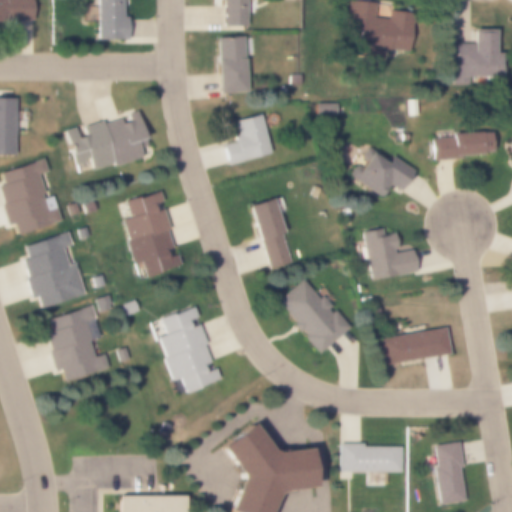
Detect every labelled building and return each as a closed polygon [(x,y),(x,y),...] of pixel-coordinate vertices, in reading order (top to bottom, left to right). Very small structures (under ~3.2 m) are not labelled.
[(0,0),(28,0),(29,20),(0,20),(0,0)] [(93,0),(119,0),(119,11),(124,11),(124,43),(93,43),(93,0)] [(220,0),(220,26),(244,26),(244,0),(220,0)] [(357,0),(342,0),(341,23),(353,24),(351,56),(384,58),(385,53),(386,49),(390,48),(391,57),(395,53),(410,54),(413,9),(387,8),(387,2),(357,0)] [(471,29),(470,45),(450,44),(449,86),(458,83),(458,75),(469,75),(469,81),(491,82),(491,76),(498,76),(498,51),(491,51),(492,30),(471,29)] [(213,36),(214,93),(242,92),(240,36),(213,36)] [(285,75),(295,75),(295,85),(285,85),(285,75)] [(0,94),(0,157),(11,158),(13,95),(0,94)] [(312,104),(332,104),(332,115),(312,115),(312,104)] [(61,127),(71,123),(76,137),(80,135),(76,123),(98,116),(99,121),(117,115),(119,122),(125,120),(123,112),(133,109),(144,143),(137,148),(140,158),(113,167),(110,163),(93,169),(88,152),(75,156),(78,164),(74,165),(61,127)] [(256,114),(266,153),(223,164),(218,144),(230,141),(229,135),(234,134),(230,121),(256,114)] [(486,131),(487,148),(491,148),(491,153),(481,153),(481,158),(430,159),(430,136),(447,136),(447,132),(486,131)] [(511,134),(503,145),(507,164),(511,168),(511,134)] [(361,148),(348,167),(347,178),(376,198),(385,185),(396,193),(412,170),(387,152),(380,162),(361,148)] [(0,170),(0,213),(4,227),(12,224),(14,231),(54,218),(47,196),(40,198),(41,191),(52,187),(39,155),(0,170)] [(309,186),(316,190),(312,197),(306,194),(309,186)] [(121,200),(126,216),(119,218),(126,240),(122,241),(129,261),(138,257),(144,275),(175,264),(172,255),(162,258),(158,248),(168,245),(161,225),(164,223),(159,207),(151,210),(151,207),(163,204),(158,188),(121,200)] [(244,207),(264,269),(288,261),(268,200),(244,207)] [(356,231),(364,281),(412,273),(408,249),(394,251),(389,252),(386,235),(380,236),(378,227),(356,231)] [(22,245),(25,257),(19,260),(23,272),(21,278),(29,299),(35,295),(38,306),(80,293),(71,263),(65,265),(60,248),(66,243),(63,232),(22,245)] [(328,305),(324,308),(326,311),(330,308),(346,326),(315,353),(271,303),(297,280),(315,300),(320,296),(328,305)] [(152,316),(159,335),(151,338),(167,381),(175,378),(182,397),(219,382),(213,368),(200,373),(197,364),(207,360),(201,344),(205,342),(197,321),(199,320),(191,301),(152,316)] [(44,317),(48,331),(44,334),(54,370),(57,369),(60,382),(100,372),(96,358),(87,361),(82,341),(95,337),(87,305),(44,317)] [(375,340),(380,364),(444,352),(439,328),(375,340)] [(243,424),(212,447),(232,474),(232,481),(218,511),(265,511),(272,498),(279,491),(307,489),(304,451),(269,453),(263,450),(243,424)] [(429,445),(433,469),(429,469),(435,505),(466,500),(455,440),(429,445)] [(335,443),(360,443),(360,447),(395,447),(396,470),(335,471),(335,443)] [(179,496),(179,511),(115,511),(115,496),(179,496)]
